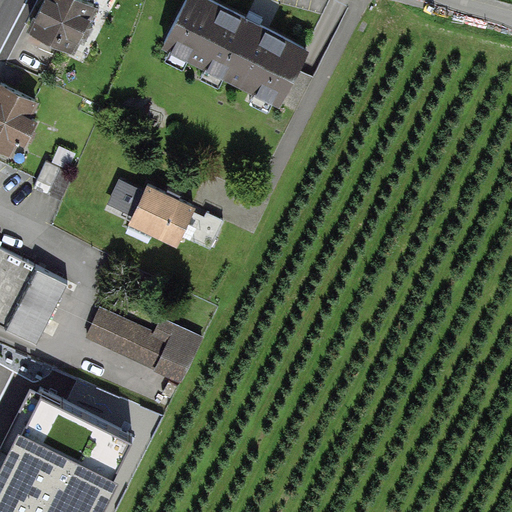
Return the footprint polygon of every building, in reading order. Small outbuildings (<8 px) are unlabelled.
[(96,6),(83,0),(46,0),(30,33),(72,54),(96,6)] [(308,48),(211,0),(190,0),(168,45),(281,101),(308,48)] [(43,103),(2,83),(0,86),(0,148),(16,156),(43,103)] [(73,173),(43,159),(29,188),(60,202),(73,173)] [(210,251),(225,220),(143,181),(140,186),(122,178),(111,201),(133,211),(128,222),(180,247),(184,238),(210,251)] [(64,278),(0,246),(0,320),(34,337),(64,278)] [(152,327),(96,302),(81,336),(184,382),(205,336),(157,315),(152,327)] [(96,511),(135,434),(42,389),(0,473),(0,511),(96,511)]
